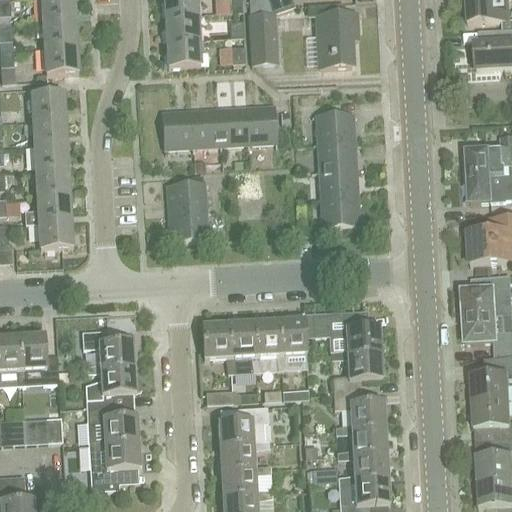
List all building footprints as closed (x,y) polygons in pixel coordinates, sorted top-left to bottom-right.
[(162,0),(164,22),(197,20),(195,0),(162,0)] [(242,17),(241,0),(228,1),(229,18),(242,17)] [(273,18),(268,2),(266,0),(248,0),(250,22),(274,20),(273,18)] [(295,11),(291,0),(272,0),(268,2),(273,18),(295,11)] [(509,1),(511,1),(511,0),(480,0),(481,1),(464,2),(465,28),(502,26),(503,35),(511,34),(511,25),(509,1)] [(43,29),(74,27),(73,2),(41,3),(43,29)] [(9,4),(0,4),(0,20),(10,21),(9,4)] [(166,48),(198,46),(197,20),(164,22),(166,48)] [(274,20),(250,22),(253,70),(276,69),(274,20)] [(356,20),(316,22),(319,73),(352,71),(350,36),(357,36),(356,20)] [(230,27),(230,33),(231,44),(244,43),(242,26),(230,27)] [(74,27),(43,29),(44,55),(76,53),(74,27)] [(11,29),(0,29),(0,46),(12,46),(11,29)] [(511,34),(503,35),(500,35),(501,47),(473,48),(475,75),(511,72),(511,34)] [(198,46),(166,48),(167,74),(200,72),(198,46)] [(245,69),(244,51),(231,52),(232,69),(245,69)] [(76,53),(44,55),(45,81),(77,79),(76,53)] [(12,55),(0,55),(0,67),(0,73),(13,72),(12,55)] [(32,127),(64,125),(62,99),(31,101),(32,127)] [(274,111),(245,113),(248,149),(276,147),(274,111)] [(220,150),(248,149),(245,113),(218,115),(220,150)] [(192,152),(220,150),(218,115),(190,116),(192,152)] [(192,152),(190,116),(161,118),(164,154),(192,152)] [(318,149),(354,147),(353,119),(316,121),(318,149)] [(64,125),(32,127),(34,152),(66,150),(64,125)] [(467,182),(503,180),(503,172),(511,171),(511,142),(499,143),(499,155),(466,158),(467,182)] [(320,177),(356,175),(354,147),(318,149),(320,177)] [(66,150),(34,152),(35,178),(67,176),(66,150)] [(321,204),(357,202),(356,175),(320,177),(321,204)] [(67,176),(35,178),(37,204),(69,202),(67,176)] [(511,179),(503,180),(467,182),(468,209),(489,208),(489,207),(504,206),(504,205),(511,204),(511,179)] [(166,192),(168,220),(205,218),(203,181),(189,182),(189,191),(166,192)] [(70,227),(69,202),(37,204),(37,216),(24,217),(25,230),(38,230),(38,229),(70,227)] [(357,202),(321,204),(323,233),(359,231),(357,202)] [(205,218),(168,220),(169,248),(207,246),(205,218)] [(511,223),(491,225),(492,238),(467,240),(469,270),(511,268),(510,247),(511,246),(511,223)] [(38,229),(38,230),(40,256),(72,254),(70,227),(38,229)] [(492,309),(492,295),(461,297),(463,323),(504,321),(503,308),(492,309)] [(304,325),(304,318),(285,319),(285,322),(279,323),(279,327),(278,327),(280,361),(276,361),(278,377),(285,376),(284,361),(306,360),(304,326),(304,325)] [(367,333),(366,318),(311,321),(313,342),(345,340),(346,356),(346,360),(380,358),(379,333),(367,333)] [(494,363),(511,360),(511,320),(463,323),(464,349),(493,347),(494,363)] [(278,327),(252,329),(254,363),(251,363),(252,378),(260,378),(260,363),(276,361),(280,361),(278,327)] [(252,329),(227,330),(230,364),(225,364),(228,380),(235,379),(234,364),(251,363),(254,363),(252,329)] [(230,364),(227,330),(201,331),(203,365),(225,364),(230,364)] [(98,354),(98,371),(99,375),(133,373),(132,347),(109,348),(109,337),(81,338),(82,355),(98,354)] [(43,340),(18,342),(20,376),(16,377),(17,392),(25,391),(24,376),(40,375),(43,390),(58,390),(57,362),(45,362),(43,340)] [(18,342),(0,343),(0,377),(16,377),(20,376),(18,342)] [(346,360),(346,356),(330,358),(331,365),(347,365),(347,380),(332,383),(333,399),(360,398),(360,386),(382,384),(380,358),(346,360)] [(470,383),(471,408),(507,406),(506,391),(511,390),(511,360),(494,363),(484,364),(485,382),(470,383)] [(85,398),(86,414),(113,412),(112,401),(135,399),(134,398),(140,395),(136,381),(134,381),(133,373),(99,375),(98,371),(83,373),(84,380),(99,379),(100,396),(85,398)] [(281,406),(280,395),(263,396),(264,407),(281,406)] [(308,395),(283,396),(283,405),(308,404),(308,395)] [(206,397),(206,410),(233,409),(232,396),(206,397)] [(240,398),(241,408),(258,407),(258,398),(240,398)] [(360,398),(333,399),(334,415),(350,415),(351,430),(351,436),(384,434),(383,407),(361,408),(360,398)] [(499,447),(511,446),(511,432),(509,433),(507,406),(471,408),(473,435),(498,433),(499,447)] [(103,450),(137,448),(136,422),(114,423),(113,412),(86,414),(86,430),(102,429),(103,446),(103,450)] [(253,452),(253,456),(269,454),(269,447),(253,448),(251,431),(268,429),(267,413),(239,415),(240,427),(218,428),(219,454),(253,452)] [(47,425),(48,449),(62,448),(60,424),(47,425)] [(23,426),(24,451),(36,450),(35,425),(23,426)] [(47,425),(35,425),(36,450),(48,449),(47,425)] [(13,451),(24,451),(23,426),(12,427),(13,451)] [(12,427),(0,427),(0,439),(1,452),(13,451),(12,427)] [(352,461),(386,459),(384,434),(351,436),(351,430),(335,433),(336,441),(351,440),(352,455),(352,461)] [(139,474),(137,448),(103,450),(103,446),(87,448),(89,474),(90,489),(103,488),(103,496),(118,495),(117,476),(139,474)] [(511,446),(499,447),(491,447),(492,461),(474,462),(475,488),(511,486),(511,470),(511,446)] [(305,452),(304,452),(305,464),(317,463),(316,451),(305,452)] [(253,452),(219,454),(220,479),(254,477),(255,481),(271,479),(270,471),(254,472),(253,456),(253,452)] [(354,486),(387,484),(386,459),(352,461),(352,455),(337,458),(337,465),(353,465),(353,481),(354,486)] [(325,474),(312,475),(313,488),(326,487),(325,474)] [(255,503),(256,506),(272,504),(271,496),(255,496),(255,481),(254,477),(220,479),(222,504),(255,503)] [(339,511),(366,511),(367,511),(389,509),(387,484),(354,486),(353,481),(338,483),(340,508),(339,511)] [(11,484),(12,507),(25,506),(24,483),(11,484)] [(11,484),(0,484),(0,507),(12,507),(11,484)] [(511,511),(511,487),(511,486),(475,488),(476,511),(511,511)] [(255,503),(222,504),(222,511),(256,511),(256,506),(255,503)]
